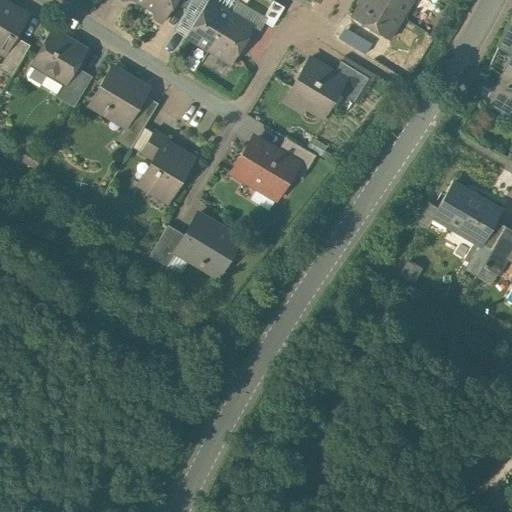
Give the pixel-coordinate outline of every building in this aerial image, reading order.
[(24,14),(0,0),(0,47),(6,51),(15,37),(11,34),(24,14)] [(173,0),(143,0),(142,3),(153,9),(153,17),(161,22),(173,1),(173,0)] [(173,0),(173,1),(185,8),(190,0),(173,0)] [(230,11),(210,0),(206,0),(185,36),(207,49),(230,11)] [(283,6),(273,0),(271,0),(261,20),(271,26),(283,6)] [(403,15),(377,0),(359,0),(350,16),(388,39),(403,15)] [(411,0),(377,0),(403,15),(411,0)] [(252,25),(230,11),(207,49),(230,63),(252,25)] [(511,22),(509,20),(497,46),(511,54),(511,22)] [(62,82),(73,64),(83,49),(51,31),(33,59),(46,66),(45,73),(62,82)] [(28,44),(15,37),(6,51),(0,62),(0,69),(9,75),(28,44)] [(333,72),(309,58),(291,88),(306,98),(303,104),(322,116),(337,92),(344,79),(333,72)] [(511,58),(491,95),(511,107),(511,58)] [(26,78),(54,95),(62,82),(45,73),(46,66),(33,59),(24,72),(26,78)] [(366,77),(340,61),(333,72),(344,79),(337,92),(352,101),(366,77)] [(91,75),(73,64),(62,82),(54,95),(72,106),(91,75)] [(125,78),(111,69),(111,68),(110,68),(89,102),(106,112),(108,107),(126,118),(128,119),(143,94),(145,90),(134,83),(133,79),(128,77),(125,78)] [(143,94),(128,119),(126,118),(123,124),(138,133),(157,102),(143,94)] [(166,137),(153,130),(141,150),(153,158),(161,145),(166,137)] [(315,154),(285,136),(276,150),(296,162),(290,172),(301,178),(315,154)] [(276,150),(255,137),(246,151),(244,150),(231,171),(275,198),(290,172),(296,162),(276,150)] [(190,162),(161,145),(153,158),(155,169),(145,186),(167,200),(190,162)] [(39,156),(27,149),(21,160),(32,166),(39,156)] [(500,210),(451,182),(434,212),(447,220),(445,223),(480,244),(494,220),(500,210)] [(238,238),(196,213),(189,225),(184,234),(174,250),(175,251),(216,275),(238,238)] [(494,220),(480,244),(490,250),(505,226),(494,220)] [(184,234),(167,224),(148,255),(166,265),(175,251),(174,250),(184,234)] [(511,248),(511,229),(505,226),(490,250),(489,253),(505,263),(508,257),(507,257),(511,248)]
